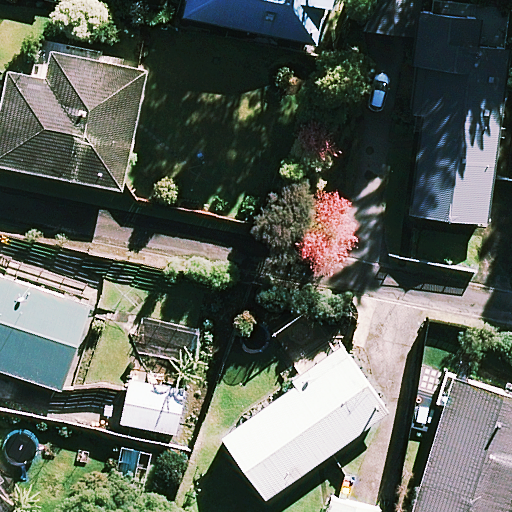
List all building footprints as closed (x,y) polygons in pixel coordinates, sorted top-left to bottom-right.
[(329,0),(187,0),(184,18),(320,46),(329,0)] [(505,62),(511,0),(371,0),(368,32),(408,37),(400,111),(423,113),(411,214),(487,223),(505,62)] [(145,71),(50,52),(45,81),(8,74),(0,114),(0,165),(121,190),(145,71)] [(89,305),(0,276),(0,370),(61,390),(89,305)] [(384,413),(340,352),(221,437),(265,498),(384,413)] [(509,511),(511,504),(511,394),(452,378),(413,511),(509,511)] [(183,392),(129,382),(121,424),(175,435),(183,392)] [(378,511),(379,510),(330,498),(326,511),(378,511)]
